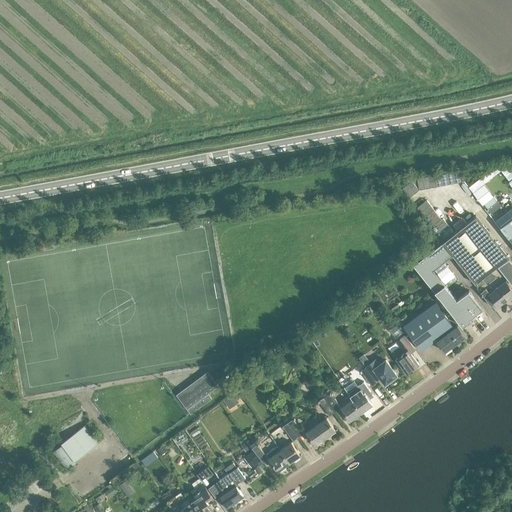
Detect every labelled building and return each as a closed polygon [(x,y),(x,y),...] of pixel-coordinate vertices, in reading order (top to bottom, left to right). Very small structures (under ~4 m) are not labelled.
[(502,168),(510,178),(511,176),(511,168),(511,169),(507,165),(502,168)] [(420,187),(457,180),(457,177),(449,178),(449,180),(445,181),(444,176),(453,174),(453,170),(418,176),(420,187)] [(485,181),(473,190),(490,213),(502,205),(485,181)] [(437,230),(447,222),(428,198),(418,205),(437,230)] [(458,302),(446,286),(434,270),(452,256),(475,286),(498,268),(509,259),(476,216),(415,263),(415,264),(437,292),(450,309),(452,308),(465,325),(484,310),(471,293),(458,302)] [(457,227),(467,222),(464,217),(455,222),(457,227)] [(511,219),(501,228),(511,241),(511,219)] [(511,285),(511,262),(509,259),(498,268),(511,285)] [(499,307),(511,296),(511,289),(506,281),(490,294),(485,288),(480,293),(490,306),(495,302),(499,307)] [(421,350),(437,338),(438,339),(436,340),(445,351),(466,336),(457,325),(454,327),(435,302),(403,326),(421,350)] [(394,337),(404,331),(399,322),(388,328),(394,337)] [(407,372),(419,363),(411,352),(415,349),(404,335),(396,341),(404,352),(396,357),(407,372)] [(377,372),(386,383),(388,381),(389,382),(392,381),(393,379),(395,377),(395,376),(397,375),(386,359),(379,364),(375,359),(366,366),(372,374),(377,372)] [(371,385),(377,382),(366,366),(361,370),(371,385)] [(177,394),(190,412),(211,397),(207,392),(217,385),(207,371),(177,394)] [(354,392),(350,395),(362,412),(373,404),(364,391),(357,396),(354,392)] [(236,393),(225,397),(228,406),(239,402),(236,393)] [(335,412),(340,408),(330,394),(325,397),(335,412)] [(362,412),(350,395),(345,398),(348,403),(342,407),(351,420),(362,412)] [(335,412),(325,397),(320,401),(330,415),(335,412)] [(326,417),(316,424),(325,437),(335,430),(326,417)] [(299,437),(303,433),(293,418),(288,422),(299,437)] [(299,437),(288,422),(283,425),(293,440),(299,437)] [(315,444),(325,437),(316,424),(306,431),(315,444)] [(85,425),(62,442),(63,443),(54,450),(67,468),(73,463),(72,462),(98,442),(85,425)] [(267,458),(257,443),(255,440),(250,444),(252,447),(262,461),(267,458)] [(292,442),(281,450),(290,462),(301,455),(292,442)] [(163,445),(157,449),(161,455),(167,450),(163,445)] [(290,463),(278,445),(267,453),(279,470),(290,463)] [(149,455),(153,461),(158,457),(154,451),(149,455)] [(194,463),(197,470),(209,465),(206,458),(194,463)] [(245,473),(252,468),(246,460),(239,465),(245,473)] [(208,465),(197,473),(202,480),(213,472),(208,465)] [(238,466),(219,479),(235,502),(244,495),(236,484),(246,477),(238,466)] [(219,479),(209,486),(216,497),(219,495),(227,507),(235,502),(219,479)] [(126,480),(120,485),(128,496),(134,492),(126,480)] [(197,491),(189,497),(198,511),(210,511),(213,510),(209,504),(215,500),(204,484),(196,490),(197,491)] [(198,511),(189,497),(181,503),(180,501),(171,507),(174,511),(198,511)]
